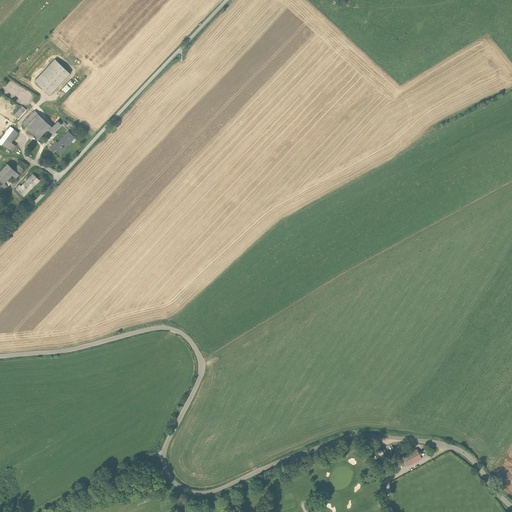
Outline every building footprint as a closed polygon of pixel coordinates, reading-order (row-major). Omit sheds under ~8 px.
[(55,59),(34,81),(50,95),(70,73),(55,59)] [(17,111),(21,115),(30,106),(27,102),(17,111)] [(55,128),(59,132),(69,122),(65,118),(59,125),(41,108),(27,121),(44,138),(55,128)] [(19,147),(14,143),(22,132),(13,125),(1,142),(15,152),(19,147)] [(63,149),(67,153),(82,135),(76,130),(58,150),(60,152),(63,149)] [(0,185),(2,188),(0,190),(0,200),(9,192),(5,187),(14,178),(18,182),(27,172),(21,167),(16,172),(10,166),(0,175),(0,185)] [(18,195),(25,202),(42,184),(35,177),(18,195)] [(401,457),(405,466),(421,458),(417,449),(401,457)]
